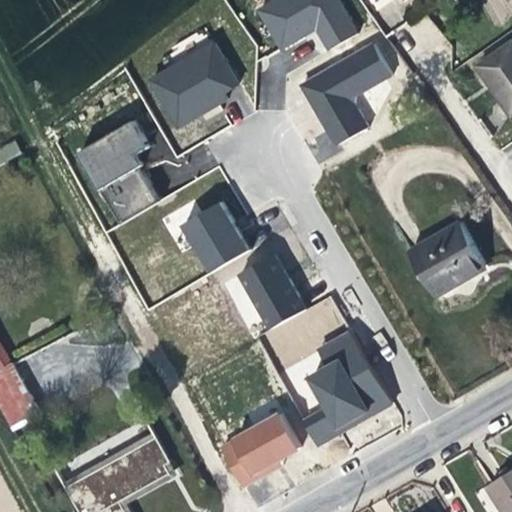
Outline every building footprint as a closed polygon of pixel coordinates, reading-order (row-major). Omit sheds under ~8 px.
[(269,0),(255,8),(279,51),(314,31),(325,51),(358,32),(339,0),(269,0)] [(427,54),(446,38),(427,15),(408,31),(427,54)] [(213,40),(145,77),(173,130),(197,117),(206,132),(234,117),(226,102),(241,94),(213,40)] [(298,82),(331,145),(377,121),(361,92),(394,75),(376,41),(298,82)] [(511,46),(480,69),(499,97),(511,114),(511,46)] [(427,94),(414,76),(402,85),(416,103),(427,94)] [(119,221),(159,200),(136,154),(150,147),(136,120),(75,150),(97,195),(104,192),(119,221)] [(0,146),(0,164),(22,156),(16,140),(0,146)] [(188,244),(205,275),(250,251),(222,199),(203,210),(197,198),(160,217),(178,249),(188,244)] [(487,268),(461,224),(409,253),(436,299),(461,284),(487,268)] [(277,253),(223,281),(251,336),(305,308),(277,253)] [(302,420),(316,446),(391,406),(350,329),(316,347),(326,365),(303,377),(321,410),(302,420)] [(0,423),(13,448),(37,430),(9,380),(2,384),(0,384),(0,423)] [(141,457),(67,500),(74,511),(130,511),(129,510),(163,492),(141,457)] [(506,511),(511,511),(511,476),(509,479),(492,490),(506,511)]
